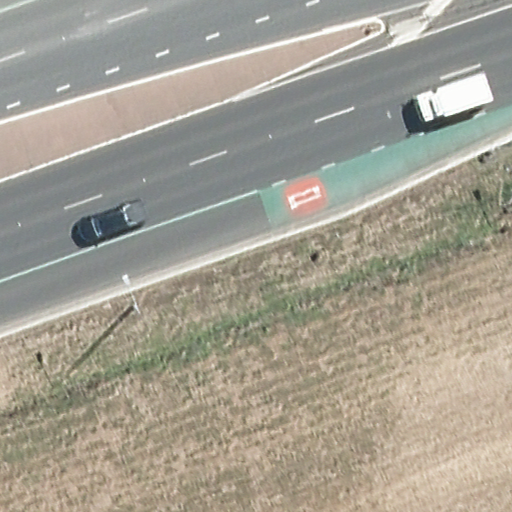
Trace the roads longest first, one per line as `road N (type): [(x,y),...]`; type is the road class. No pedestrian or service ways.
road 1 (trunk): [(511,39),(0,224)]
road 2 (trunk): [(0,47),(130,0)]
